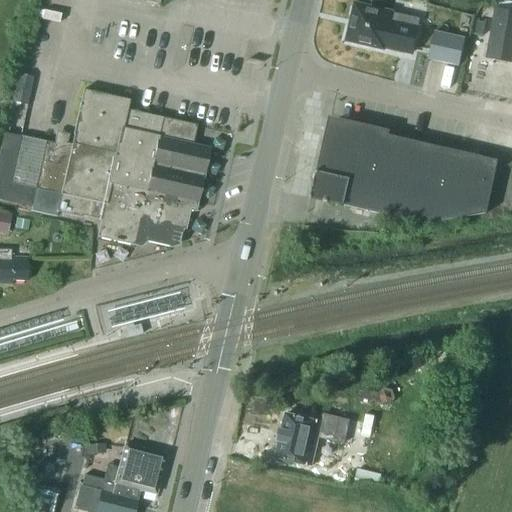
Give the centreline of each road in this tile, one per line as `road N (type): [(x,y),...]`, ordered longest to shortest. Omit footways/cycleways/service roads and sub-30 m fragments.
road 1 (tertiary): [(184,511),(241,269)]
road 2 (unclassified): [(241,269),(195,264),(0,318)]
road 3 (unclassified): [(285,68),(511,124)]
road 4 (tertiary): [(241,269),(285,68)]
